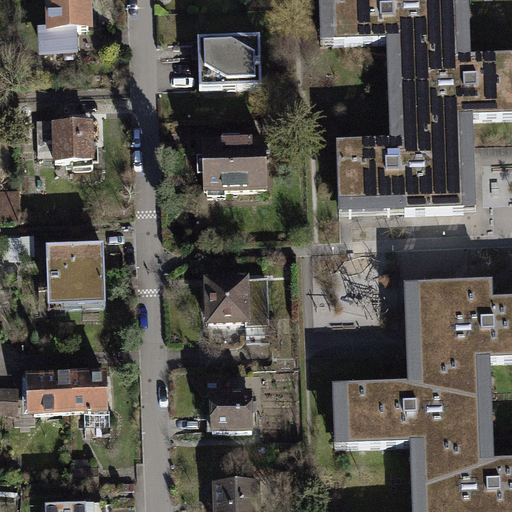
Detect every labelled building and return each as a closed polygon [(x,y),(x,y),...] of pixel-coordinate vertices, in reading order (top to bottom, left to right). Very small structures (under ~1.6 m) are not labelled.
[(49,0),(50,30),(43,30),(44,55),(75,54),(75,45),(75,33),(88,33),(87,0),(49,0)] [(314,0),(316,54),(385,52),(388,145),(333,146),(336,223),(340,223),(481,220),(479,149),(479,128),(511,126),(511,56),(465,58),(463,0),(314,0)] [(196,95),(261,93),(260,48),(195,50),(195,53),(195,64),(196,95)] [(53,127),(54,157),(55,166),(73,165),(73,171),(93,171),(93,164),(92,126),(53,127)] [(54,157),(53,127),(40,127),(41,158),(54,157)] [(202,202),(268,200),(267,155),(200,157),(202,202)] [(20,222),(19,195),(0,195),(0,205),(1,223),(20,222)] [(48,311),(106,310),(104,251),(47,253),(48,311)] [(246,332),(247,342),(271,340),(268,285),(206,288),(209,334),(246,332)] [(511,299),(494,300),(407,303),(408,355),(409,384),(341,386),(343,454),(413,452),(414,511),(511,511),(511,457),(493,458),(491,366),(511,365),(511,299)] [(107,378),(70,379),(70,416),(107,416),(107,378)] [(37,417),(70,416),(70,379),(34,380),(23,380),(24,401),(28,401),(28,412),(34,412),(34,417),(37,417)] [(18,392),(2,391),(2,416),(17,416),(18,392)] [(212,440),(255,438),(253,401),(210,403),(210,419),(211,426),(212,440)] [(98,471),(73,472),(74,486),(99,485),(98,471)] [(258,511),(258,489),(212,491),(212,511),(258,511)]
